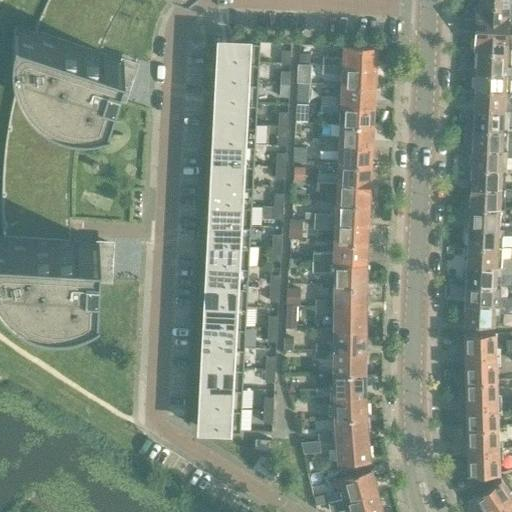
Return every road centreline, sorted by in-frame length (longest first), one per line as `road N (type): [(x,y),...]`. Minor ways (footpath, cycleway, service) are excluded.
road 1 (secondary): [(417,465),(411,325),(427,13)]
road 2 (residential): [(156,426),(177,34),(185,8),(216,0)]
road 3 (residential): [(220,0),(427,13)]
road 4 (residential): [(156,426),(293,511)]
